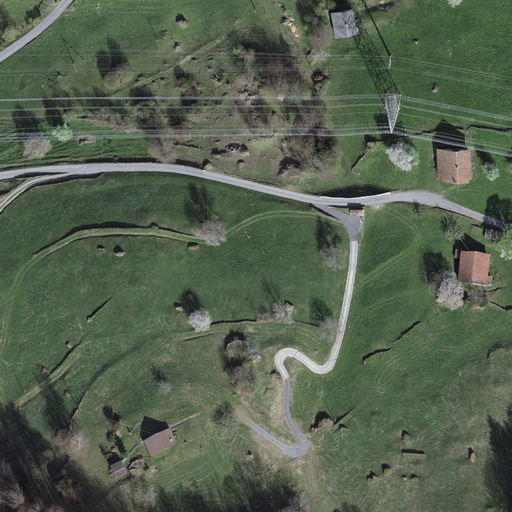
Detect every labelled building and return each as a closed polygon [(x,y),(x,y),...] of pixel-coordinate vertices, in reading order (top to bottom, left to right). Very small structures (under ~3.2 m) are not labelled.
[(358,32),(357,27),(354,27),(352,10),(331,13),(334,35),(358,32)] [(444,179),(444,181),(468,181),(467,149),(438,150),(438,179),(444,179)] [(486,230),(484,237),(499,241),(501,234),(486,230)] [(491,285),(492,279),(486,279),(488,260),(462,257),(459,281),(491,285)] [(151,457),(171,447),(169,445),(175,442),(169,430),(145,442),(151,457)] [(112,469),(116,478),(127,473),(122,464),(112,469)]
